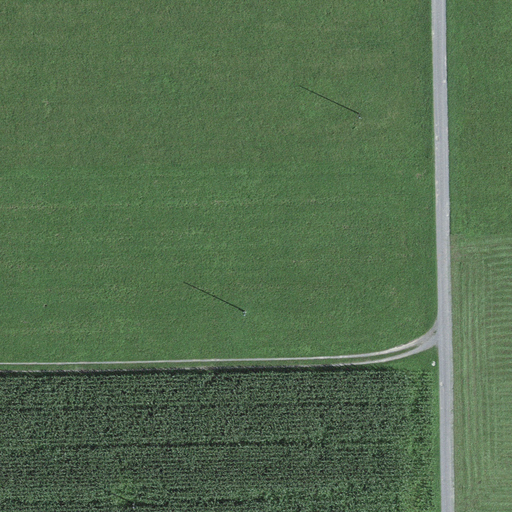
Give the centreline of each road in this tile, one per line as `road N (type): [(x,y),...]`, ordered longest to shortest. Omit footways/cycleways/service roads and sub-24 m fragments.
road 1 (track): [(443,0),(448,511)]
road 2 (track): [(0,367),(350,359),(410,349),(442,334)]
